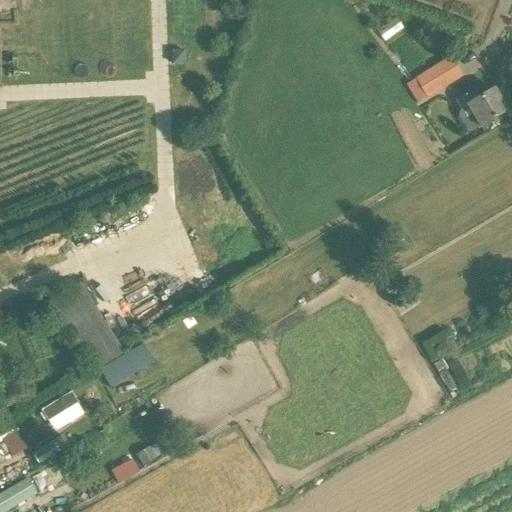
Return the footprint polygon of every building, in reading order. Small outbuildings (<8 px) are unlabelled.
[(185,51),(171,52),(172,66),(185,65),(185,51)] [(450,61),(430,74),(416,82),(427,100),(441,92),(462,79),(450,61)] [(495,92),(480,100),(475,91),(458,102),(464,113),(469,110),(481,130),(508,114),(495,92)] [(387,242),(394,254),(406,247),(400,235),(387,242)] [(381,284),(390,300),(402,293),(393,277),(381,284)] [(79,285),(52,304),(94,372),(122,354),(79,285)] [(118,382),(111,370),(97,377),(105,389),(118,382)] [(446,371),(439,376),(449,394),(457,389),(446,371)] [(41,412),(48,423),(62,414),(78,404),(72,394),(41,412)] [(16,432),(1,441),(12,458),(27,449),(16,432)] [(62,437),(32,455),(39,467),(69,448),(62,437)] [(0,511),(4,511),(36,493),(26,479),(0,494),(0,511)]
